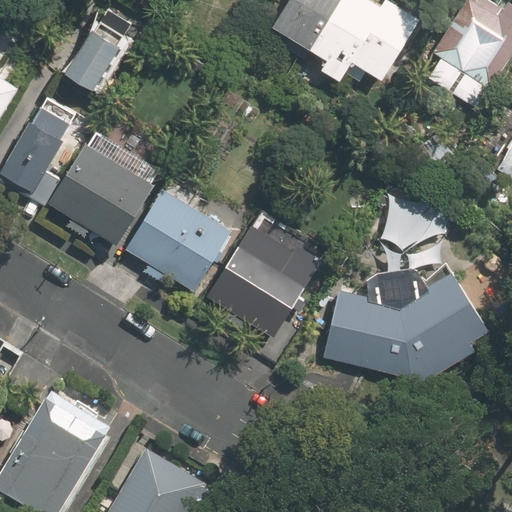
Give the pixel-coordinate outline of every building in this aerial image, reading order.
[(384,0),(291,0),(279,25),(389,78),(419,16),(384,0)] [(460,0),(430,50),(489,86),(511,49),(511,2),(507,0),(498,0),(498,2),(494,0),(460,0)] [(99,19),(66,70),(97,90),(130,38),(99,19)] [(217,57),(192,42),(181,60),(206,75),(217,57)] [(0,113),(18,83),(10,78),(19,63),(0,51),(0,113)] [(511,61),(498,84),(511,92),(511,61)] [(48,200),(65,173),(46,161),(77,113),(47,94),(0,168),(0,170),(24,186),(22,190),(45,204),(48,200)] [(511,127),(494,116),(483,135),(508,150),(496,169),(511,178),(511,127)] [(65,173),(48,200),(70,214),(65,223),(84,235),(90,226),(117,243),(143,202),(152,208),(164,187),(154,181),(162,169),(95,126),(65,173)] [(439,138),(420,157),(434,171),(454,153),(439,138)] [(164,187),(152,208),(128,246),(151,260),(145,270),(160,280),(166,271),(193,288),(214,255),(232,227),(197,204),(202,197),(173,178),(166,188),(164,187)] [(389,221),(381,235),(404,248),(405,248),(407,246),(409,244),(412,243),(414,241),(417,240),(419,238),(422,237),(424,236),(427,235),(430,234),(432,233),(435,232),(438,231),(441,231),(444,230),(457,206),(436,195),(431,203),(397,184),(380,216),(389,221)] [(255,210),(204,299),(277,340),(328,252),(255,210)] [(416,372),(487,329),(452,272),(398,305),(340,292),(326,352),(416,372)] [(48,394),(0,473),(0,492),(31,511),(60,511),(109,432),(48,394)] [(125,484),(110,511),(206,511),(217,493),(138,451),(121,482),(125,484)]
